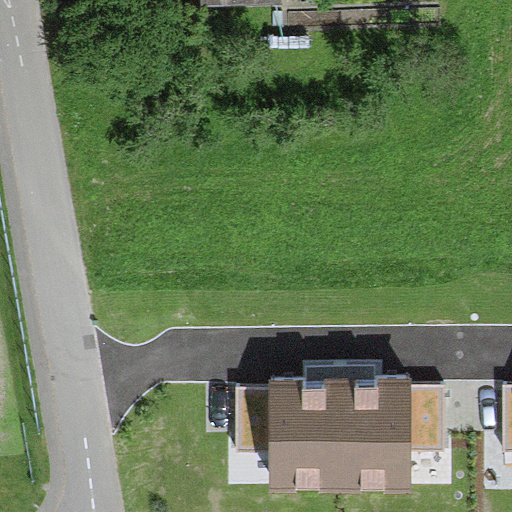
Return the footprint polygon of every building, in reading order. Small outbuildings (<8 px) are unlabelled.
[(342,489),(341,381),(326,381),(272,379),(272,387),(272,449),(273,491),(342,489)] [(412,385),(412,381),(368,381),(341,381),(342,489),(413,488),(412,449),(412,385)] [(445,385),(412,385),(412,449),(445,449),(445,385)] [(511,451),(511,386),(503,387),(504,452),(511,451)] [(272,449),(272,387),(237,387),(237,449),(272,449)]
